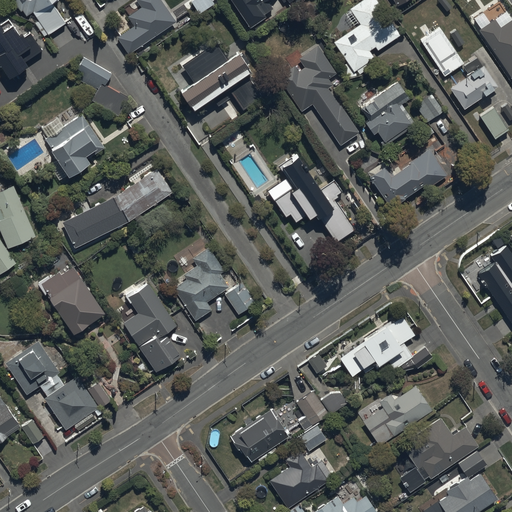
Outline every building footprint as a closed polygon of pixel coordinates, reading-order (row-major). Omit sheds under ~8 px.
[(24,0),(49,34),(65,23),(53,6),(60,1),(59,0),(24,0)] [(176,23),(160,0),(136,0),(142,9),(129,18),(135,28),(119,39),(129,54),(176,23)] [(211,0),(191,0),(199,13),(214,3),(211,0)] [(231,0),(250,28),(266,18),(259,8),(272,0),(231,0)] [(334,44),(352,70),(401,36),(375,0),(364,0),(350,10),(361,26),(334,44)] [(493,15),(479,24),(511,74),(511,13),(511,12),(497,21),(493,15)] [(0,61),(10,77),(44,55),(28,30),(17,37),(5,19),(0,22),(0,61)] [(440,27),(421,40),(445,75),(463,63),(440,27)] [(313,105),(341,146),(360,133),(326,84),(337,76),(318,48),(300,60),(306,68),(284,83),(303,112),(313,105)] [(237,56),(182,92),(195,113),(231,90),(244,111),(264,98),(237,56)] [(106,87),(113,75),(83,59),(72,80),(93,92),(89,99),(121,117),(130,101),(106,87)] [(481,64),(448,87),(465,111),(498,87),(481,64)] [(396,83),(361,108),(388,147),(416,127),(401,106),(408,101),(396,83)] [(431,95),(416,106),(429,124),(444,113),(431,95)] [(494,106),(480,115),(495,138),(508,129),(494,106)] [(105,149),(83,116),(44,142),(71,182),(92,168),(87,160),(105,149)] [(388,169),(371,180),(392,211),(447,175),(429,148),(391,174),(388,169)] [(300,160),(284,171),(297,190),(275,205),(298,239),(335,214),(300,160)] [(117,197),(62,223),(76,248),(127,225),(172,195),(158,170),(117,197)] [(38,237),(15,184),(0,190),(0,230),(8,250),(38,237)] [(0,273),(16,263),(0,239),(0,273)] [(495,261),(478,273),(511,322),(511,253),(504,241),(489,251),(495,261)] [(208,302),(231,287),(207,251),(194,260),(199,268),(172,285),(196,321),(214,310),(208,302)] [(74,265),(43,285),(76,335),(107,316),(74,265)] [(242,284),(225,297),(239,316),(256,303),(242,284)] [(178,359),(164,338),(177,329),(147,286),(127,300),(136,313),(122,323),(157,373),(178,359)] [(383,312),(357,330),(359,334),(335,349),(349,370),(367,358),(377,372),(410,351),(400,337),(413,328),(400,308),(386,317),(383,312)] [(29,396),(40,389),(67,430),(99,409),(79,378),(64,387),(38,347),(9,366),(29,396)] [(319,352),(308,359),(317,373),(328,365),(319,352)] [(380,401),(361,414),(377,438),(429,404),(413,380),(393,394),(388,386),(375,394),(380,401)] [(312,390),(297,400),(312,423),(327,412),(312,390)] [(320,399),(329,413),(330,415),(348,402),(341,392),(330,392),(320,399)] [(0,397),(0,442),(21,427),(0,397)] [(270,409),(233,435),(253,463),(290,437),(270,409)] [(476,439),(463,420),(451,428),(437,409),(400,434),(426,473),(476,439)] [(33,419),(22,426),(33,443),(44,436),(33,419)] [(316,425),(299,436),(309,451),(327,439),(316,425)] [(267,475),(285,502),(332,471),(320,454),(309,461),(298,444),(283,454),(288,461),(267,475)] [(466,511),(496,492),(478,465),(436,493),(444,505),(433,511),(466,511)] [(369,511),(376,507),(362,487),(345,498),(337,488),(304,510),(297,500),(279,511),(369,511)]
